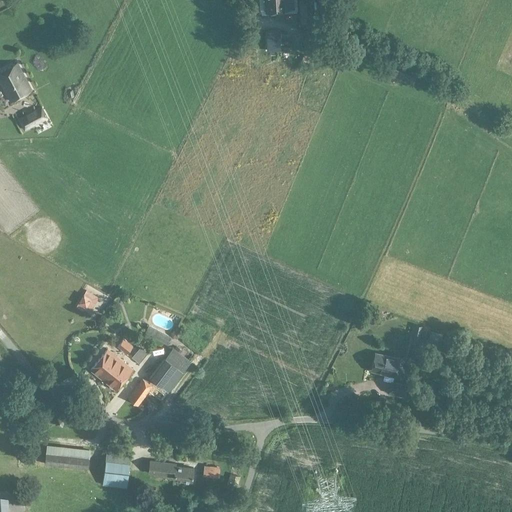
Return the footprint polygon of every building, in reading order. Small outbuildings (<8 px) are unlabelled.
[(287,11),(286,1),(293,1),(293,0),(264,0),(266,12),(287,11)] [(314,23),(312,0),(299,0),(301,23),(301,24),(314,23)] [(465,0),(464,0),(459,14),(480,23),(486,8),(481,6),(481,5),(476,3),(475,4),(465,0)] [(280,33),(267,33),(267,43),(280,43),(280,33)] [(321,50),(336,57),(341,47),(326,40),(321,50)] [(301,63),(309,66),(312,56),(303,54),(301,63)] [(0,71),(0,81),(10,101),(31,90),(17,63),(0,71)] [(413,76),(394,69),(391,77),(410,84),(413,76)] [(18,118),(24,131),(48,118),(42,106),(18,118)] [(0,141),(2,140),(5,139),(6,140),(9,146),(17,142),(18,142),(17,140),(6,119),(0,122),(0,141)] [(90,300),(82,295),(76,306),(84,311),(90,300)] [(422,325),(415,324),(411,342),(417,344),(422,325)] [(172,337),(149,325),(145,333),(168,345),(172,337)] [(430,330),(427,342),(440,345),(442,333),(430,330)] [(126,352),(130,347),(131,347),(128,344),(123,340),(118,346),(126,352)] [(116,388),(123,379),(132,369),(107,349),(91,369),(116,388)] [(395,376),(399,358),(375,352),(371,370),(395,376)] [(164,357),(149,377),(168,391),(183,371),(164,357)] [(134,390),(144,397),(152,387),(142,379),(134,390)] [(408,385),(391,381),(388,393),(405,397),(408,385)] [(150,388),(137,407),(141,410),(154,391),(150,388)] [(144,397),(134,390),(128,398),(138,405),(144,397)] [(67,421),(64,420),(65,419),(57,417),(55,425),(63,427),(66,427),(67,421)] [(130,454),(106,451),(102,485),(126,488),(130,454)] [(44,464),(88,469),(89,458),(46,453),(44,464)] [(176,463),(150,460),(148,473),(174,476),(174,479),(192,481),(193,467),(175,465),(176,463)] [(203,476),(218,478),(219,467),(204,465),(203,476)] [(228,480),(238,483),(240,476),(230,473),(228,480)] [(0,511),(8,511),(8,503),(0,503),(0,511)]
